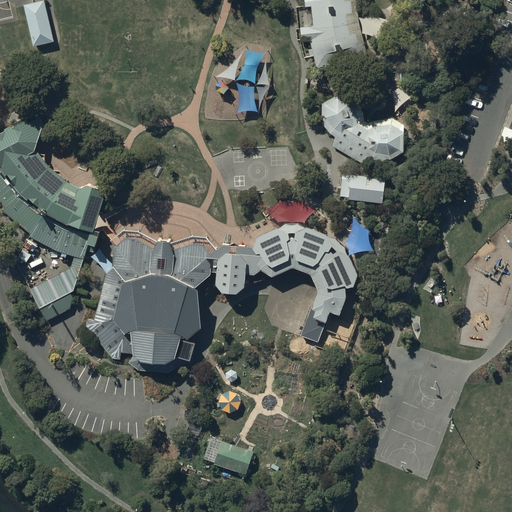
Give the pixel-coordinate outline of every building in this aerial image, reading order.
[(44,0),(41,0),(24,4),(24,6),(33,45),(54,40),(44,0)] [(357,21),(355,0),(305,0),(306,5),(312,5),(314,25),(301,27),(302,39),(311,38),(315,55),(317,66),(367,54),(357,21)] [(337,135),(334,145),(360,160),(368,154),(374,156),(390,156),(402,150),(403,124),(392,118),(373,121),(369,123),(363,120),(362,114),(356,99),(339,94),(323,103),(323,122),(331,131),(337,135)] [(27,121),(24,116),(0,127),(0,206),(3,211),(31,233),(57,250),(75,255),(71,267),(30,288),(45,319),(71,307),(73,289),(89,241),(96,242),(100,229),(92,227),(102,194),(97,185),(87,181),(79,185),(76,191),(60,183),(40,167),(28,151),(34,146),(42,122),(39,115),(27,121)] [(384,177),(343,173),(340,195),(381,199),(384,177)] [(126,236),(115,244),(113,266),(106,273),(93,322),(113,351),(134,352),(128,361),(139,368),(169,370),(188,359),(193,341),(177,336),(179,331),(185,333),(197,324),(193,281),(210,267),(217,267),(216,281),(222,287),(236,289),(242,283),(244,270),(253,271),(260,265),(272,273),(290,264),(295,264),(311,270),(320,287),(313,306),(316,308),(314,315),(324,318),(329,307),(338,310),(344,294),(344,283),(352,281),(356,271),(344,245),(335,237),(297,222),(286,222),(258,235),(254,246),(234,244),(223,243),(210,253),(201,243),(193,242),(170,249),(167,239),(159,238),(153,247),(133,237),(126,236)] [(245,453),(212,441),(204,464),(245,478),(253,456),(245,453)] [(266,455),(259,462),(266,470),(274,463),(266,455)]
